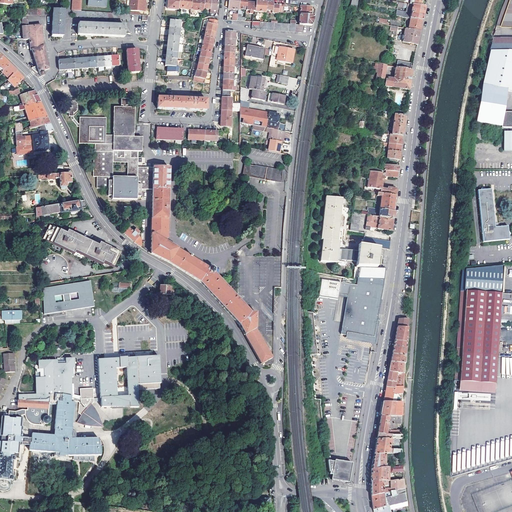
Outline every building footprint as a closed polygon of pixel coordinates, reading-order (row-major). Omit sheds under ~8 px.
[(81,0),(73,0),(72,11),(76,11),(80,11),(81,11),(81,0)] [(129,0),(129,10),(144,12),(145,1),(144,1),(143,0),(129,0)] [(178,10),(178,8),(178,0),(168,0),(167,9),(178,10)] [(191,0),(178,0),(178,8),(190,9),(191,0)] [(190,10),(203,11),(203,9),(204,0),(191,0),(190,9),(190,10)] [(211,0),(210,9),(217,10),(218,1),(211,0)] [(238,11),(238,10),(239,0),(228,0),(228,9),(238,11)] [(247,3),(247,0),(246,0),(239,0),(238,10),(246,11),(247,3)] [(511,0),(505,0),(501,11),(511,11),(511,0)] [(256,4),(255,13),(266,14),(266,10),(267,2),(258,1),(256,1),(255,4),(256,4)] [(272,13),(278,14),(278,12),(279,12),(280,6),(273,5),(273,3),(272,3),(267,2),(266,10),(273,11),(272,13)] [(246,12),(255,13),(256,4),(255,4),(253,3),(247,3),(246,11),(246,12)] [(409,4),(407,4),(407,8),(412,8),(410,13),(400,11),(400,12),(399,16),(410,18),(422,21),(423,16),(424,12),(425,7),(420,6),(409,4)] [(311,15),(312,7),(301,6),(300,15),(311,15)] [(64,10),(53,10),(51,36),(62,37),(63,25),(64,10)] [(511,11),(501,11),(496,26),(511,25),(511,11)] [(299,25),(303,25),(312,26),(313,21),(314,16),(311,15),(300,15),(299,25)] [(410,18),(408,29),(420,31),(421,27),(422,21),(410,18)] [(216,31),(217,26),(216,26),(218,21),(211,19),(210,24),(208,24),(206,30),(216,32),(216,31)] [(169,28),(179,29),(180,22),(180,21),(170,20),(169,28)] [(125,27),(78,24),(78,35),(90,36),(113,37),(124,38),(125,27)] [(36,67),(31,68),(36,73),(37,73),(38,73),(39,73),(40,76),(41,77),(44,76),(43,71),(49,69),(42,47),(41,25),(30,26),(28,26),(29,39),(30,51),(32,52),(35,62),(36,67)] [(169,28),(168,36),(179,37),(179,29),(169,28)] [(420,31),(408,29),(405,28),(402,42),(417,45),(420,31)] [(206,30),(205,37),(214,39),(215,33),(216,32),(206,30)] [(167,43),(178,45),(179,37),(168,36),(167,43)] [(205,37),(203,44),(212,46),(214,39),(205,37)] [(511,38),(492,38),(480,91),(481,91),(506,92),(511,91),(511,38)] [(167,43),(166,51),(177,52),(178,45),(167,43)] [(201,48),(200,50),(211,52),(212,46),(203,44),(202,49),(201,48)] [(265,49),(247,45),(245,56),(263,60),(265,49)] [(293,50),(273,46),(269,66),(276,68),(277,63),(278,61),(291,64),(293,50)] [(138,73),(139,73),(138,61),(137,50),(126,51),(128,74),(138,73)] [(211,52),(200,50),(200,52),(201,52),(200,57),(209,59),(211,52)] [(166,58),(176,60),(177,52),(166,51),(166,58)] [(0,67),(3,71),(9,65),(7,63),(2,57),(0,59),(0,67)] [(110,57),(103,58),(103,67),(107,67),(111,67),(110,57)] [(110,57),(111,67),(118,66),(118,57),(110,57)] [(209,59),(200,57),(198,64),(208,66),(209,59)] [(96,58),(88,59),(89,68),(96,68),(96,58)] [(175,67),(176,60),(166,58),(165,66),(168,66),(167,72),(177,72),(178,68),(175,67)] [(81,59),(73,60),(74,69),(81,69),(81,59)] [(81,59),(81,69),(89,68),(88,59),(81,59)] [(66,60),(58,61),(59,71),(66,70),(66,60)] [(66,60),(66,70),(74,69),(73,60),(66,60)] [(397,60),(396,67),(410,70),(411,64),(397,60)] [(378,67),(377,74),(377,79),(385,80),(387,65),(375,63),(375,67),(378,67)] [(208,66),(198,64),(197,70),(206,72),(208,66)] [(9,65),(3,71),(1,72),(8,79),(16,72),(12,68),(9,65)] [(410,70),(396,67),(394,78),(392,77),(392,78),(389,78),(387,78),(387,79),(387,80),(386,80),(385,86),(409,90),(411,80),(412,71),(410,70)] [(197,70),(196,70),(193,80),(204,83),(206,72),(197,70)] [(8,79),(7,80),(14,88),(23,79),(16,72),(8,79)] [(247,89),(253,90),(261,92),(262,87),(264,81),(264,79),(263,79),(264,77),(250,74),(247,89)] [(288,85),(289,77),(281,76),(279,83),(288,85)] [(223,80),(222,90),(232,91),(235,91),(235,81),(232,80),(223,80)] [(264,101),(266,92),(261,92),(253,90),(252,98),(264,101)] [(20,96),(23,105),(40,102),(34,91),(20,96)] [(475,123),(500,126),(506,92),(481,91),(475,123)] [(285,96),(273,94),(271,102),(284,104),(285,96)] [(231,98),(222,97),(221,110),(231,110),(231,98)] [(141,197),(141,189),(153,190),(153,167),(151,167),(142,167),(138,167),(138,162),(142,163),(143,158),(138,158),(138,151),(142,151),(142,137),(134,137),(134,107),(125,107),(125,105),(127,105),(127,98),(121,98),(121,105),(122,105),(122,107),(114,107),(113,135),(105,135),(106,118),(80,118),(80,124),(80,127),(79,144),(95,144),(95,152),(94,152),(93,177),(97,177),(97,188),(109,189),(108,196),(112,196),(137,197),(141,197)] [(169,98),(158,98),(157,108),(206,111),(207,100),(195,100),(169,98)] [(70,116),(73,116),(73,114),(77,111),(76,109),(77,109),(77,105),(77,104),(74,101),(73,101),(69,100),(69,101),(68,101),(65,103),(66,104),(65,104),(64,109),(65,109),(65,110),(68,113),(69,113),(69,116),(70,116)] [(247,109),(248,102),(246,101),(244,101),(240,100),(240,111),(240,123),(259,127),(269,129),(278,130),(279,124),(278,124),(279,115),(247,109)] [(20,123),(29,121),(46,117),(41,104),(40,102),(23,105),(12,107),(11,107),(12,112),(24,110),(26,117),(13,120),(13,124),(20,123)] [(231,110),(221,110),(220,126),(230,126),(231,110)] [(394,115),(394,116),(391,135),(403,136),(404,126),(405,116),(394,115)] [(80,127),(80,124),(78,124),(73,118),(73,116),(70,116),(70,119),(77,127),(80,127)] [(29,127),(29,128),(38,126),(49,124),(49,123),(46,117),(29,121),(31,126),(29,127)] [(14,126),(14,132),(20,130),(22,130),(20,123),(13,124),(14,126)] [(38,126),(39,133),(47,132),(53,132),(50,126),(49,124),(38,126)] [(182,141),(183,130),(178,130),(161,129),(157,128),(156,139),(182,141)] [(269,140),(280,142),(282,142),(283,137),(284,131),(278,130),(269,129),(267,139),(269,140)] [(188,140),(204,141),(204,131),(188,130),(188,140)] [(216,131),(204,131),(204,141),(216,142),(217,133),(216,133),(215,133),(216,131)] [(25,146),(16,147),(17,155),(49,151),(47,132),(39,133),(40,135),(24,137),(25,146)] [(389,143),(402,145),(402,144),(403,136),(391,135),(390,134),(389,140),(387,140),(387,143),(389,143)] [(21,136),(15,136),(16,147),(25,146),(24,137),(21,137),(21,136)] [(269,140),(267,150),(280,153),(281,148),(279,148),(280,146),(280,142),(269,140)] [(402,145),(389,143),(387,159),(397,160),(399,160),(400,153),(402,145)] [(280,153),(267,150),(266,150),(264,158),(280,161),(281,153),(280,153)] [(255,166),(245,164),(242,175),(281,182),(283,171),(255,166)] [(65,174),(63,165),(56,166),(57,174),(65,174)] [(261,364),(273,357),(256,327),(256,313),(251,313),(237,297),(214,273),(215,269),(212,266),(209,269),(167,242),(169,168),(153,167),(153,190),(151,254),(169,263),(200,282),(218,302),(227,312),(239,325),(245,336),(261,364)] [(381,189),(384,174),(370,172),(367,188),(376,190),(376,193),(377,193),(380,194),(381,188),(381,189)] [(71,183),(70,174),(65,174),(57,174),(37,175),(37,179),(47,178),(48,179),(59,179),(59,188),(60,187),(60,189),(62,190),(64,190),(65,189),(65,187),(66,187),(66,184),(71,183)] [(380,194),(395,197),(396,189),(388,188),(387,190),(382,189),(381,189),(381,188),(380,194)] [(495,227),(491,190),(478,191),(483,242),(509,239),(508,231),(507,226),(495,227)] [(380,194),(377,193),(377,196),(381,196),(378,217),(379,217),(393,220),(393,214),(394,205),(395,197),(380,194)] [(338,241),(342,198),(326,196),(321,239),(323,239),(320,261),(337,263),(337,259),(338,249),(339,241),(338,241)] [(36,208),(36,216),(70,211),(70,213),(71,213),(71,214),(73,215),(76,214),(77,213),(77,212),(77,210),(81,210),(81,209),(85,208),(86,205),(84,201),(64,204),(36,208)] [(368,215),(374,216),(375,209),(368,208),(367,215),(368,215)] [(357,231),(359,214),(352,212),(348,230),(357,231)] [(377,229),(379,217),(378,217),(374,216),(368,215),(365,229),(369,229),(369,226),(377,228),(376,229),(377,229)] [(391,232),(393,220),(379,217),(377,229),(383,230),(391,232)] [(112,266),(119,252),(99,242),(98,245),(66,229),(65,232),(50,225),(43,238),(65,249),(74,253),(75,251),(102,264),(104,261),(112,266)] [(128,228),(123,233),(125,235),(133,243),(141,248),(141,240),(141,233),(139,233),(136,230),(133,232),(128,228)] [(363,244),(379,247),(389,249),(390,242),(364,237),(363,244)] [(359,243),(358,251),(357,261),(356,267),(359,268),(376,268),(378,255),(378,253),(379,247),(363,244),(359,243)] [(357,261),(358,251),(338,249),(337,259),(357,261)] [(502,267),(466,272),(465,293),(501,294),(502,267)] [(359,268),(357,281),(385,286),(387,268),(380,268),(376,268),(359,268)] [(338,294),(340,282),(321,279),(318,296),(337,300),(338,296),(338,294)] [(356,285),(340,282),(338,294),(349,296),(349,298),(343,335),(350,336),(351,334),(361,335),(368,336),(367,340),(375,341),(375,338),(376,338),(385,286),(357,281),(356,285)] [(90,282),(40,289),(44,314),(66,311),(65,310),(71,309),(71,310),(94,307),(90,282)] [(130,284),(118,283),(118,292),(129,293),(130,284)] [(160,286),(159,294),(170,295),(170,288),(170,287),(160,286)] [(462,347),(465,293),(461,292),(456,346),(462,347)] [(465,293),(462,347),(461,354),(497,356),(498,342),(501,294),(465,293)] [(22,311),(3,311),(3,316),(5,316),(5,320),(22,320),(22,311)] [(407,320),(398,319),(398,320),(397,327),(407,328),(407,320)] [(395,334),(394,341),(406,342),(407,328),(397,327),(395,334)] [(350,336),(350,338),(374,343),(375,341),(367,340),(368,336),(361,335),(351,334),(350,336)] [(392,353),(392,354),(405,356),(406,342),(394,341),(392,353)] [(456,346),(454,381),(460,382),(461,354),(462,347),(456,346)] [(3,354),(4,373),(14,372),(14,365),(13,366),(12,360),(13,360),(13,353),(3,354)] [(391,362),(404,364),(405,356),(392,354),(392,356),(391,362)] [(495,384),(497,356),(461,354),(460,382),(481,383),(495,384)] [(28,446),(28,455),(53,458),(53,461),(66,463),(66,461),(99,461),(99,451),(97,451),(97,443),(74,443),(70,442),(70,435),(74,401),(80,402),(79,413),(82,415),(77,421),(101,427),(102,426),(101,424),(95,413),(100,410),(98,406),(98,401),(138,399),(138,390),(160,389),(158,356),(131,358),(131,368),(127,368),(127,358),(99,360),(100,388),(80,389),(80,397),(70,395),(70,377),(72,377),(72,369),(75,369),(74,359),(58,359),(58,361),(40,361),(40,369),(37,369),(37,393),(19,393),(19,401),(18,401),(18,407),(27,407),(27,410),(21,410),(15,412),(8,412),(8,418),(2,417),(0,436),(0,452),(0,456),(0,455),(0,489),(0,490),(1,490),(2,491),(3,491),(4,491),(5,491),(6,491),(7,490),(8,489),(9,489),(9,488),(10,487),(10,486),(11,486),(11,485),(11,481),(12,481),(13,476),(12,476),(13,461),(14,461),(15,458),(15,453),(19,453),(20,445),(21,445),(23,428),(22,428),(23,418),(22,418),(22,415),(25,415),(25,416),(26,417),(27,419),(27,420),(29,422),(30,422),(31,423),(33,424),(34,424),(37,425),(39,425),(40,425),(39,423),(43,423),(44,424),(45,424),(46,424),(47,424),(48,423),(49,422),(50,421),(50,420),(54,420),(52,440),(31,437),(30,446),(28,446)] [(389,370),(389,372),(401,373),(402,366),(404,367),(404,364),(391,362),(389,370)] [(386,387),(403,387),(404,374),(401,373),(389,372),(387,380),(386,387)] [(453,383),(453,393),(481,394),(481,383),(453,383)] [(481,383),(481,394),(495,395),(495,384),(481,383)] [(385,394),(383,402),(401,403),(403,387),(386,387),(385,394)] [(138,408),(138,399),(98,401),(98,406),(100,410),(95,413),(101,424),(123,417),(123,408),(138,408)] [(401,403),(383,402),(383,406),(381,414),(381,416),(400,417),(401,403)] [(401,436),(401,431),(390,430),(390,423),(401,425),(400,417),(381,416),(380,419),(377,434),(390,435),(401,436)] [(401,453),(401,448),(388,448),(389,445),(398,445),(398,438),(394,439),(376,440),(376,443),(375,447),(375,448),(374,451),(374,455),(385,454),(401,453)] [(471,466),(511,456),(511,440),(467,450),(471,466)] [(330,451),(326,451),(328,472),(329,472),(329,475),(331,475),(331,480),(348,483),(351,467),(351,463),(342,462),(334,461),(334,462),(332,462),(331,461),(331,460),(330,457),(330,451)] [(372,467),(372,469),(385,468),(385,454),(374,455),(373,457),(372,467)] [(371,480),(371,482),(386,481),(389,481),(389,467),(385,468),(372,469),(371,473),(371,480)] [(489,508),(490,511),(493,511),(495,511),(507,507),(508,505),(506,504),(505,502),(498,498),(501,497),(500,493),(503,492),(505,493),(503,497),(507,496),(506,493),(509,492),(510,490),(511,489),(511,479),(510,473),(487,481),(493,484),(495,488),(475,495),(474,497),(480,500),(478,504),(484,502),(487,509),(489,508)] [(371,496),(404,489),(403,480),(391,481),(391,489),(383,489),(382,487),(386,487),(386,481),(371,482),(371,485),(371,496)] [(407,509),(404,489),(371,496),(373,509),(373,511),(391,511),(391,510),(400,507),(402,507),(404,507),(405,509),(407,509)] [(270,498),(259,499),(260,508),(263,508),(263,511),(271,510),(270,507),(271,507),(270,498)]
